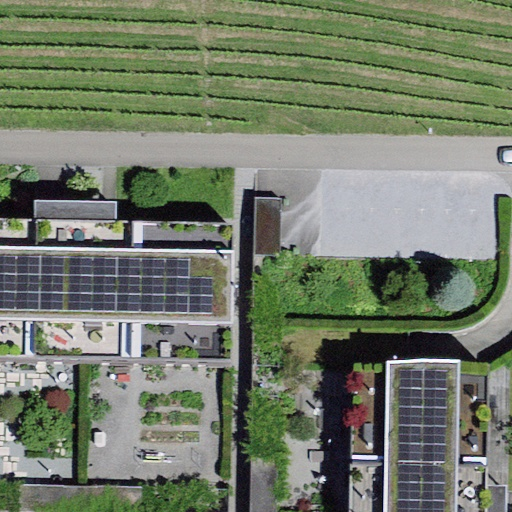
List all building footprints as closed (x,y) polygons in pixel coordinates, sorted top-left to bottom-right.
[(281,202),(255,202),(255,260),(281,260),(281,202)] [(0,368),(233,372),(235,236),(117,234),(117,211),(84,211),(32,210),(32,231),(0,230),(0,368)] [(494,371),(350,370),(348,511),(508,511),(509,498),(493,498),(494,371)] [(254,452),(252,511),(276,511),(277,453),(254,452)] [(62,511),(63,490),(20,489),(19,511),(62,511)] [(101,511),(102,490),(63,490),(62,511),(101,511)] [(142,511),(143,491),(102,490),(101,511),(142,511)]
